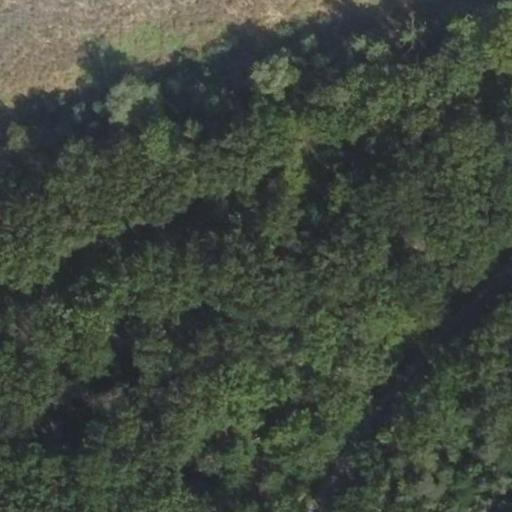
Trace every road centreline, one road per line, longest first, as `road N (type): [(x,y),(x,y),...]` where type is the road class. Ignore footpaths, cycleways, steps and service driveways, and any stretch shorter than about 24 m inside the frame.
road 1 (track): [(0,322),(511,107)]
road 2 (tertiary): [(511,279),(325,511)]
